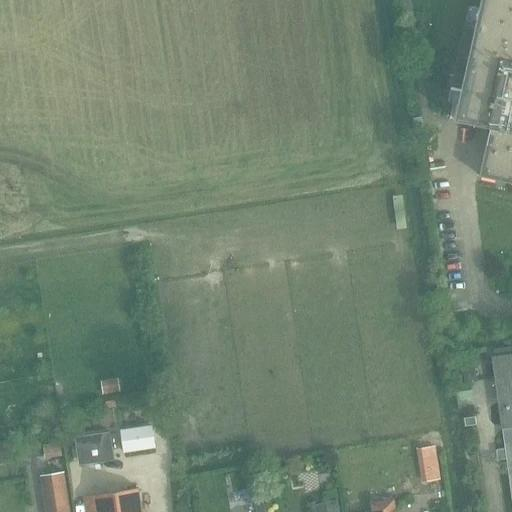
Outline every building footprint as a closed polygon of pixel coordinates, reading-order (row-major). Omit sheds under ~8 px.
[(483,139),(489,141),(481,176),(511,182),(511,0),(483,0),(457,120),(492,128),(490,135),(484,134),(483,139)] [(511,346),(495,349),(496,356),(493,357),(506,448),(497,449),(498,459),(507,458),(511,494),(511,346)] [(464,365),(467,382),(472,381),(478,381),(476,363),(464,365)] [(114,399),(105,401),(106,407),(116,406),(114,399)] [(474,417),(464,418),(465,426),(475,425),(474,417)] [(122,431),(125,453),(156,448),(152,426),(122,431)] [(417,452),(432,463),(443,449),(429,438),(417,452)] [(69,511),(64,472),(41,476),(46,511),(69,511)] [(147,511),(143,485),(88,493),(90,511),(147,511)] [(244,489),(247,503),(262,500),(260,486),(244,489)] [(396,511),(394,500),(372,503),(372,511),(396,511)]
